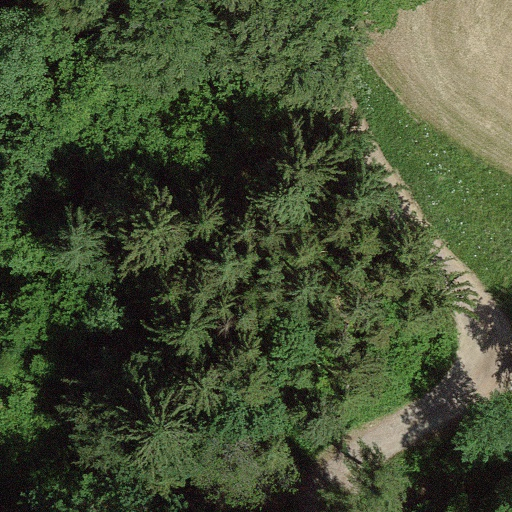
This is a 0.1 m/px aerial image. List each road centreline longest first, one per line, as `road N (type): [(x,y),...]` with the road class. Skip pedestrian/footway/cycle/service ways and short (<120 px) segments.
road 1 (track): [(511,368),(286,0)]
road 2 (track): [(0,450),(135,454),(322,506)]
road 3 (track): [(322,506),(447,394),(511,372)]
